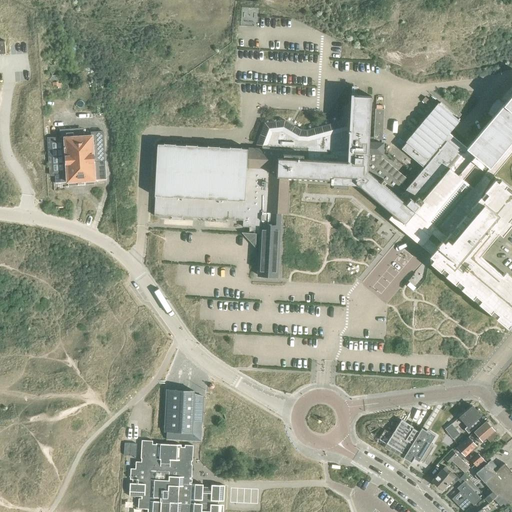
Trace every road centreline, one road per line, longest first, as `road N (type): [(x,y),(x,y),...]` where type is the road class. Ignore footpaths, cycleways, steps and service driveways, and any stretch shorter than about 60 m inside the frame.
road 1 (unclassified): [(301,415),(197,354),(109,244),(75,226),(0,212)]
road 2 (residential): [(511,422),(473,391),(339,410)]
road 3 (secondary): [(431,511),(332,437)]
